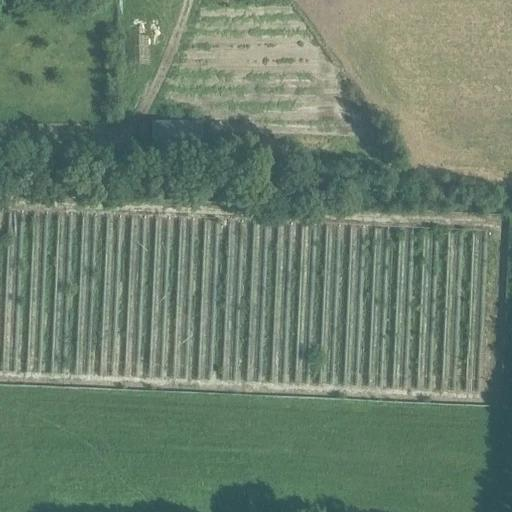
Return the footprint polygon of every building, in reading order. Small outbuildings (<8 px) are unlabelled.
[(8,210),(2,368),(18,369),(24,211),(8,210)] [(58,212),(52,370),(69,370),(74,213),(58,212)] [(31,213),(25,370),(42,371),(48,213),(31,213)] [(82,214),(76,372),(93,372),(99,215),(82,214)] [(105,215),(99,373),(115,373),(121,215),(105,215)] [(130,215),(124,373),(141,373),(147,216),(130,215)] [(155,215),(149,373),(166,373),(172,216),(155,215)] [(179,216),(174,374),(190,375),(196,217),(179,216)] [(204,217),(198,374),(215,375),(221,217),(204,217)] [(277,218),(271,376),(288,377),(293,219),(277,218)] [(228,219),(223,377),(239,377),(245,220),(228,219)] [(251,221),(245,379),(262,379),(267,222),(251,221)] [(300,221),(294,379),(310,380),(316,222),(300,221)] [(348,223),(342,381),(359,381),(365,224),(348,223)] [(372,224),(366,382),(382,383),(388,225),(372,224)] [(323,225),(318,382),(334,383),(340,225),(323,225)] [(395,226),(389,384),(406,385),(411,227),(395,226)] [(422,229),(417,386),(433,387),(439,229),(422,229)] [(448,232),(442,389),(458,390),(464,232),(448,232)] [(472,232),(466,390),(482,391),(488,233),(472,232)]
